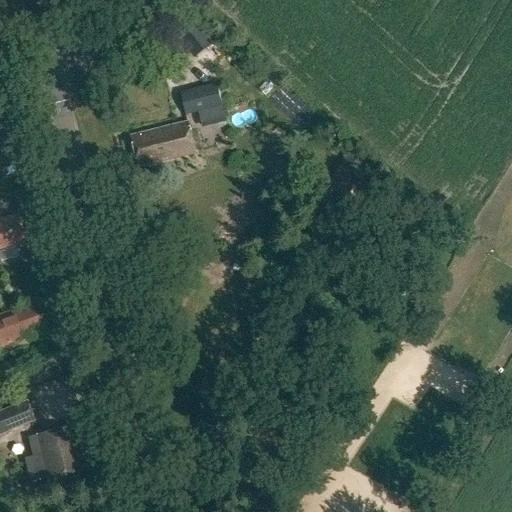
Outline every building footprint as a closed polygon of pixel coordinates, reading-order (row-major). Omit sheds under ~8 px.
[(177,29),(196,55),(212,43),(193,17),(177,29)] [(181,92),(186,114),(223,105),(218,83),(181,92)] [(276,89),(270,84),(260,94),(267,100),(276,89)] [(158,130),(130,137),(138,170),(197,155),(189,123),(170,127),(171,132),(159,135),(158,130)] [(350,152),(331,181),(349,192),(367,163),(350,152)] [(0,250),(27,243),(19,215),(0,219),(0,250)] [(38,309),(22,314),(20,309),(0,316),(0,347),(46,330),(38,309)] [(0,391),(21,385),(14,365),(0,370),(0,391)] [(0,437),(34,424),(27,406),(0,416),(0,437)] [(39,436),(50,479),(82,472),(77,453),(83,451),(77,427),(39,436)]
